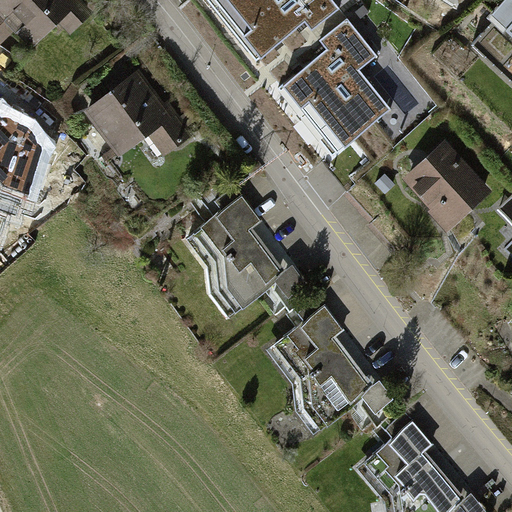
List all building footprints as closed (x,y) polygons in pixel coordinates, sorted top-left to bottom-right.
[(81,0),(0,0),(0,48),(14,35),(32,53),(61,26),(72,37),(96,14),(81,0)] [(228,0),(249,27),(243,33),(259,54),(303,21),(310,30),(338,8),(332,0),(228,0)] [(511,0),(505,0),(499,7),(511,18),(511,0)] [(511,18),(499,7),(465,45),(511,86),(511,18)] [(375,55),(347,17),(319,38),(325,48),(281,81),(298,104),(307,97),(342,142),(388,107),(358,68),(375,55)] [(138,70),(83,111),(117,157),(143,138),(160,162),(191,140),(138,70)] [(0,109),(0,233),(1,234),(6,212),(17,216),(25,194),(35,197),(48,149),(33,126),(0,109)] [(488,193),(439,140),(398,178),(447,230),(488,193)] [(261,222),(242,197),(187,237),(210,270),(209,296),(228,319),(275,281),(284,293),(302,280),(289,263),(280,270),(250,230),(261,222)] [(511,247),(511,218),(504,206),(490,215),(511,247)] [(338,328),(323,308),(268,349),(291,381),(291,407),(312,433),(359,395),(373,413),(390,400),(371,374),(362,381),(328,336),(338,328)] [(431,447),(416,427),(361,468),(384,500),(384,511),(477,511),(464,493),(454,500),(421,455),(431,447)]
